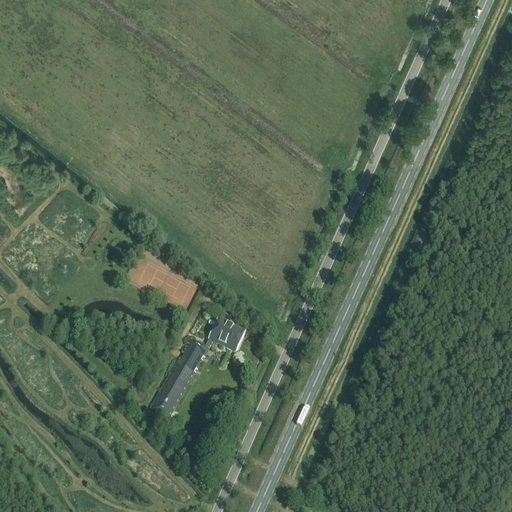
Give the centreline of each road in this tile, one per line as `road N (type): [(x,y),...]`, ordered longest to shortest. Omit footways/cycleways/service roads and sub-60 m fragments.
road 1 (secondary): [(256,511),(487,0)]
road 2 (unclassified): [(216,511),(445,0)]
